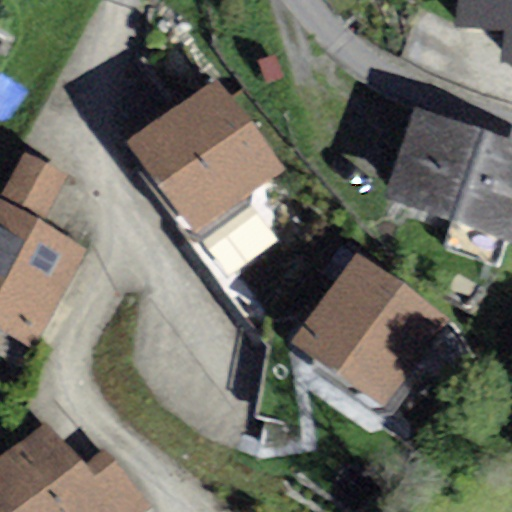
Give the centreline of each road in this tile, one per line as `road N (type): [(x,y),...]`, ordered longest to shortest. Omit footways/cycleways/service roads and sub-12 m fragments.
road 1 (residential): [(117,0),(89,123),(92,159),(118,197),(128,231),(78,343),(75,383),(99,422),(208,511)]
road 2 (residential): [(304,0),(335,41),(372,69),(511,124)]
